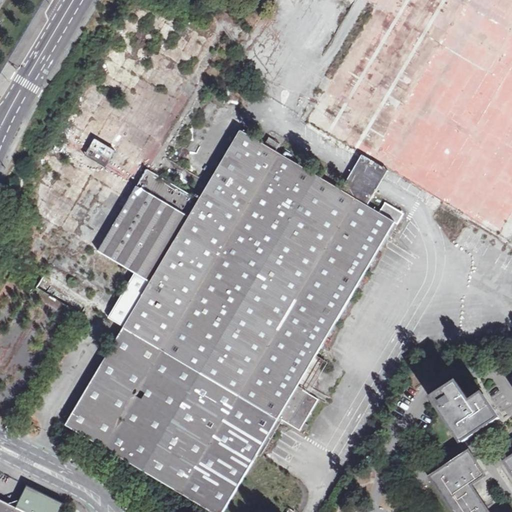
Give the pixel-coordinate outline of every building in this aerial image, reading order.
[(298,385),(307,369),(320,368),(324,360),(317,356),(395,223),(398,225),(404,215),(385,203),(379,212),(241,130),(200,200),(148,169),(99,252),(137,275),(111,320),(124,328),(89,387),(66,425),(213,511),(222,511),(279,417),(300,429),(318,399),(297,386),(298,385)] [(87,156),(125,175),(133,160),(95,141),(87,156)] [(434,398),(464,442),(501,418),(485,394),(472,403),(458,382),(434,398)] [(489,511),(472,485),(486,475),(470,452),(432,477),(455,511),(489,511)] [(26,486),(15,507),(26,511),(57,511),(61,505),(26,486)] [(0,511),(26,511),(15,507),(0,498),(0,511)]
